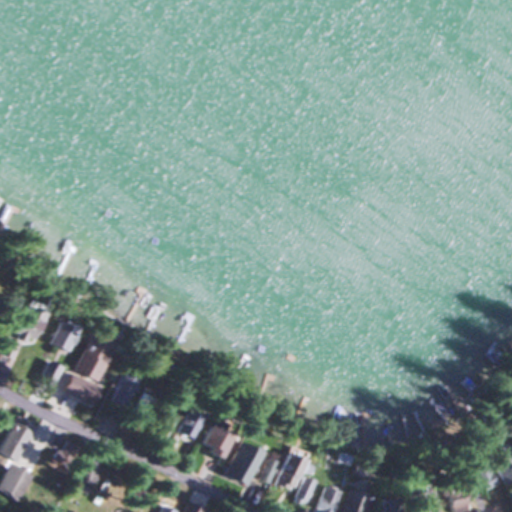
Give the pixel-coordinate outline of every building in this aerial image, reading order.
[(19,325),(33,320),(26,303),(12,309),(19,325)] [(56,353),(67,330),(48,321),(37,344),(56,353)] [(99,352),(74,342),(55,393),(85,405),(92,386),(86,384),(99,352)] [(43,388),(52,366),(39,361),(30,382),(43,388)] [(107,406),(118,408),(120,397),(109,395),(107,406)] [(158,435),(166,419),(152,413),(145,429),(158,435)] [(187,415),(171,414),(170,437),(186,437),(187,415)] [(23,424),(7,418),(0,436),(0,458),(9,462),(23,424)] [(187,448),(209,458),(219,436),(197,426),(187,448)] [(511,427),(500,436),(511,452),(511,427)] [(250,452),(225,443),(213,477),(238,486),(250,452)] [(257,459),(250,477),(282,490),(293,461),(273,453),(269,464),(257,459)] [(71,481),(87,487),(98,461),(82,454),(71,481)] [(4,463),(0,469),(0,497),(9,503),(29,470),(14,460),(10,467),(4,463)] [(477,463),(460,473),(473,494),(489,484),(477,463)] [(297,507),(309,479),(297,474),(285,501),(297,507)] [(455,485),(435,490),(441,511),(456,511),(461,511),(455,485)] [(312,511),(325,511),(331,491),(314,487),(308,511),(312,511)] [(431,511),(418,489),(400,500),(407,511),(431,511)] [(359,511),(364,498),(340,490),(333,511),(359,511)] [(369,498),(369,511),(389,511),(390,498),(369,498)] [(178,511),(196,511),(187,503),(178,511)]
